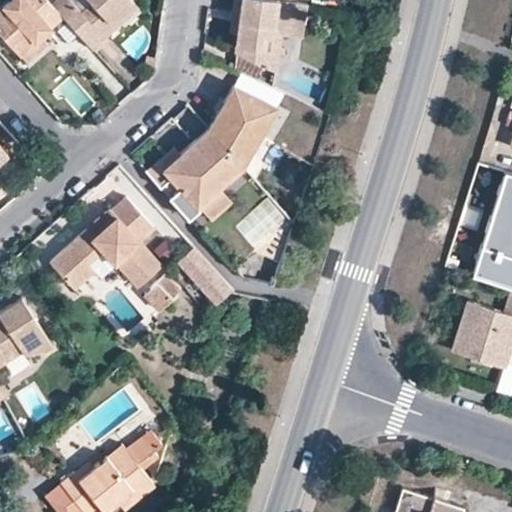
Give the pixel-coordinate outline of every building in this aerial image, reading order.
[(53,5),(48,0),(9,0),(0,8),(0,34),(19,55),(43,34),(63,17),(53,5)] [(70,0),(57,0),(53,5),(63,17),(92,47),(103,37),(97,31),(130,2),(129,0),(89,0),(92,3),(81,13),(70,0)] [(295,0),(294,0),(237,0),(236,9),(245,11),(242,32),(239,51),(281,72),(286,35),(306,38),(311,2),(295,0)] [(136,8),(130,2),(97,31),(103,37),(136,8)] [(245,11),(236,9),(234,31),(242,32),(245,11)] [(54,46),(43,34),(19,55),(29,68),(54,46)] [(225,116),(218,112),(209,128),(242,165),(274,111),(233,87),(223,104),(229,107),(225,116)] [(229,107),(223,104),(218,112),(225,116),(229,107)] [(242,165),(209,128),(173,161),(166,154),(147,172),(190,220),(201,209),(198,206),(219,187),(242,165)] [(174,147),(166,154),(173,161),(181,154),(174,147)] [(0,159),(0,173),(12,163),(5,155),(0,159)] [(511,169),(501,166),(477,244),(511,254),(511,169)] [(232,202),(219,187),(198,206),(201,209),(212,221),(232,202)] [(91,239),(84,231),(80,235),(97,254),(101,250),(112,263),(114,262),(120,256),(143,281),(160,266),(138,242),(152,229),(126,197),(112,211),(109,208),(92,223),(99,230),(91,239)] [(99,230),(92,223),(84,231),(91,239),(99,230)] [(97,254),(80,235),(50,261),(73,288),(93,271),(86,263),(97,254)] [(511,284),(511,254),(477,244),(468,271),(509,284),(511,284)] [(231,290),(193,247),(176,262),(214,305),(231,290)] [(120,256),(114,262),(137,287),(143,281),(120,256)] [(155,283),(170,299),(179,291),(163,275),(155,283)] [(170,299),(155,283),(141,296),(156,312),(170,299)] [(502,307),(466,295),(450,345),(500,361),(511,326),(511,323),(511,284),(509,284),(502,307)] [(0,320),(1,323),(0,323),(0,368),(9,364),(2,353),(17,344),(23,356),(49,353),(52,352),(23,301),(0,313),(0,320)] [(9,364),(23,356),(17,344),(2,353),(9,364)] [(486,390),(457,381),(454,393),(482,402),(486,390)] [(121,442),(105,454),(111,460),(125,448),(121,442)] [(111,460),(105,454),(92,464),(77,477),(72,471),(59,480),(84,511),(86,511),(98,504),(103,510),(116,500),(148,475),(125,448),(111,460)] [(87,458),(72,471),(77,477),(92,464),(87,458)] [(155,483),(148,475),(116,500),(123,507),(155,483)] [(459,511),(463,502),(406,483),(398,507),(396,511),(459,511)] [(396,511),(398,507),(384,502),(380,511),(396,511)]
